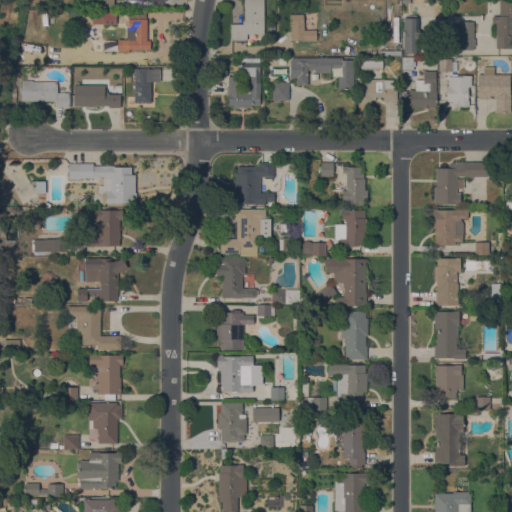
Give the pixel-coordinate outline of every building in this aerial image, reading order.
[(113,0),(113,10),(100,10),(100,0),(113,0)] [(263,0),(264,34),(247,34),(247,40),(230,40),(230,24),(244,24),(244,0),(263,0)] [(511,0),(511,48),(495,48),(496,23),(492,23),(492,16),(499,16),(499,0),(511,0)] [(117,52),(117,39),(126,39),(126,27),(128,27),(128,11),(146,12),(145,19),(147,19),(146,40),(150,40),(150,50),(129,50),(129,52),(117,52)] [(116,12),(116,24),(92,24),(92,12),(116,12)] [(291,15),(303,15),(303,30),(316,30),(316,39),(303,39),(304,40),(291,41),(291,15)] [(419,53),(404,53),(404,18),(406,18),(406,15),(415,15),(415,18),(419,18),(419,53)] [(459,50),(459,44),(452,44),(451,32),(461,32),(461,21),(474,20),(474,38),(475,38),(475,46),(474,46),(474,50),(459,50)] [(413,70),(402,70),(402,57),(413,57),(413,70)] [(439,59),(439,57),(450,57),(450,59),(452,59),(452,62),(456,62),(456,70),(452,71),(439,71),(439,59)] [(259,58),(260,105),(252,105),(252,107),(245,107),(245,108),(239,108),(239,107),(233,107),(233,105),(228,105),(228,94),(226,94),(226,88),(228,88),(228,76),(242,76),(242,86),(250,85),(250,76),(242,73),(242,72),(240,72),(240,63),(242,63),(242,61),(234,61),(234,59),(259,58)] [(342,58),(342,60),(353,60),(353,89),(338,89),(338,70),(331,70),(331,72),(315,73),(315,70),(308,70),(308,85),(296,85),(296,78),(290,78),(290,60),(291,60),(291,58),(342,58)] [(360,69),(360,61),(383,61),(383,69),(360,69)] [(510,74),(510,93),(511,93),(510,113),(505,113),(505,114),(501,114),(501,113),(494,112),(494,110),(496,110),(496,99),(478,99),(478,90),(477,90),(477,83),(478,83),(478,74),(483,74),(483,67),(494,67),(494,74),(510,74)] [(150,102),(134,102),(134,82),(132,82),(132,68),(160,68),(160,82),(150,82),(150,102)] [(436,71),(436,91),(436,107),(429,107),(429,108),(424,108),(424,106),(409,106),(409,103),(403,103),(403,93),(409,93),(409,90),(415,90),(415,80),(423,80),(423,71),(436,71)] [(458,74),(458,77),(465,77),(465,75),(471,75),(471,86),(468,87),(468,101),(469,101),(469,106),(466,106),(466,107),(460,107),(460,106),(457,106),(457,103),(453,103),(453,102),(447,102),(447,101),(446,101),(445,85),(448,85),(448,77),(452,77),(452,74),(458,74)] [(366,80),(366,79),(371,79),(371,77),(381,77),(382,80),(396,79),(397,101),(383,101),(383,97),(375,97),(375,99),(371,99),(372,104),(359,104),(359,80),(366,80)] [(32,80),(32,82),(57,81),(57,85),(65,85),(66,93),(69,92),(69,107),(55,107),(54,100),(22,101),(21,80),(32,80)] [(289,82),(289,100),(272,100),(272,82),(289,82)] [(104,85),(104,90),(106,90),(106,92),(109,92),(109,94),(120,94),(120,107),(108,107),(108,105),(95,105),(95,107),(87,107),(87,105),(85,105),(85,106),(82,106),(82,105),(75,105),(75,85),(104,85)] [(254,166),(254,165),(261,165),(261,162),(274,162),(274,177),(260,177),(260,192),(274,192),(274,201),(265,201),(265,204),(232,204),(232,190),(233,190),(233,180),(235,180),(235,173),(237,173),(237,166),(254,166)] [(333,162),(333,176),(321,176),(321,162),(333,162)] [(487,162),(487,176),(472,176),(472,178),(467,178),(467,176),(457,176),(457,179),(465,179),(465,188),(457,188),(457,193),(460,193),(460,204),(455,204),(434,204),(434,187),(436,187),(436,167),(448,167),(448,164),(455,164),(455,162),(487,162)] [(93,163),(93,165),(114,165),(114,167),(131,167),(131,174),(135,174),(135,192),(136,192),(136,203),(106,203),(106,193),(98,193),(98,186),(103,186),(103,176),(99,176),(99,178),(81,178),(81,179),(69,179),(69,163),(93,163)] [(346,173),(342,173),(342,166),(347,166),(347,167),(361,167),(361,174),(364,174),(364,178),(365,178),(365,190),(367,190),(367,203),(346,204),(346,200),(342,200),(342,190),(346,190),(346,173)] [(35,181),(45,181),(45,193),(35,193),(35,181)] [(265,209),(265,218),(270,218),(270,237),(258,237),(258,253),(221,253),(221,239),(237,239),(237,220),(235,220),(235,209),(265,209)] [(347,209),(347,210),(365,210),(365,218),(366,218),(366,222),(367,222),(367,228),(366,228),(366,232),(364,232),(364,245),(353,245),(353,247),(348,247),(348,246),(339,246),(339,238),(336,238),(336,224),(345,224),(345,219),(342,219),(342,209),(347,209)] [(435,245),(435,228),(433,228),(433,225),(434,225),(434,210),(433,210),(433,209),(436,209),(436,210),(454,210),(454,209),(468,209),(468,218),(461,218),(460,219),(463,224),(463,234),(463,242),(455,242),(455,245),(435,245)] [(82,246),(82,233),(99,233),(99,220),(90,220),(90,210),(122,210),(122,220),(120,220),(120,246),(82,246)] [(294,237),(294,250),(283,250),(279,250),(278,239),(283,239),(283,237),(294,237)] [(34,248),(32,248),(32,244),(34,244),(34,239),(45,239),(45,238),(66,238),(66,251),(53,251),(53,255),(34,255),(34,248)] [(312,255),(312,254),(300,254),(300,242),(302,242),(305,240),(309,240),(312,242),(326,242),(326,255),(312,255)] [(489,242),(489,255),(475,255),(475,242),(489,242)] [(245,257),(245,263),(242,263),(242,288),(256,288),(256,289),(257,289),(257,294),(255,294),(255,297),(242,297),(242,298),(222,298),(222,277),(216,277),(216,263),(218,263),(219,257),(245,257)] [(436,305),(436,293),(437,293),(437,281),(435,281),(434,266),(437,266),(437,258),(455,258),(455,257),(460,257),(460,271),(457,271),(457,283),(458,283),(458,305),(436,305)] [(85,258),(110,258),(110,261),(116,261),(122,258),(128,268),(118,273),(118,301),(97,301),(97,294),(87,294),(87,301),(63,301),(63,289),(100,289),(100,282),(85,282),(85,261),(85,258)] [(344,258),(366,259),(365,292),(367,292),(366,306),(335,306),(336,297),(344,297),(344,288),(343,288),(343,283),(333,283),(333,272),(325,272),(325,263),(324,263),(324,258),(344,258)] [(330,283),(337,293),(325,301),(318,291),(330,283)] [(299,289),(299,294),(298,294),(298,303),(272,304),(272,290),(299,289)] [(274,305),(275,316),(257,316),(257,305),(274,305)] [(101,306),(100,335),(121,335),(121,350),(97,350),(97,344),(82,344),(82,334),(76,334),(76,316),(67,316),(67,306),(101,306)] [(220,349),(220,340),(218,340),(218,335),(216,335),(217,329),(218,329),(218,312),(230,312),(231,310),(240,310),(240,312),(243,312),(243,315),(253,315),(253,324),(244,324),(243,349),(220,349)] [(435,345),(436,345),(436,339),(436,329),(435,329),(435,320),(434,320),(434,311),(454,311),(454,310),(459,310),(459,326),(457,326),(457,349),(465,349),(465,359),(454,359),(454,357),(435,357),(435,345)] [(368,336),(366,336),(366,346),(367,346),(367,359),(346,359),(346,346),(345,346),(345,338),(341,338),(342,311),(366,311),(365,318),(368,318),(368,336)] [(4,350),(19,349),(18,339),(3,340),(4,350)] [(499,353),(499,349),(503,349),(503,361),(483,361),(483,353),(499,353)] [(98,376),(88,376),(88,363),(89,363),(89,354),(122,355),(122,365),(120,365),(119,377),(121,377),(121,394),(115,394),(115,400),(104,400),(104,394),(98,394),(98,389),(94,389),(94,383),(98,383),(98,376)] [(253,392),(240,392),(240,393),(238,393),(238,391),(221,392),(221,370),(218,370),(218,367),(217,367),(217,354),(222,354),(222,356),(240,356),(240,355),(253,355),(253,392)] [(347,364),(347,365),(365,364),(365,373),(367,373),(367,392),(362,392),(363,400),(340,400),(340,398),(337,398),(337,392),(333,392),(333,374),(328,374),(328,364),(347,364)] [(436,374),(434,374),(434,365),(455,365),(461,365),(461,375),(457,375),(457,378),(462,378),(462,389),(457,389),(457,391),(456,392),(456,398),(439,398),(438,390),(436,390),(436,374)] [(40,369),(41,372),(40,375),(37,376),(34,375),(33,372),(34,370),(37,368),(40,369)] [(78,400),(63,400),(63,387),(78,387),(78,400)] [(270,387),(283,387),(283,400),(270,399),(270,387)] [(326,397),(327,410),(313,410),(313,405),(307,405),(306,397),(326,397)] [(489,397),(490,409),(476,410),(476,397),(489,397)] [(122,418),(117,418),(117,443),(98,444),(98,432),(97,432),(97,428),(89,428),(89,403),(117,402),(117,405),(122,405),(122,418)] [(242,402),(242,414),(246,414),(246,434),(243,434),(243,436),(244,436),(244,439),(243,439),(243,441),(220,441),(220,429),(218,429),(218,424),(217,424),(217,413),(220,413),(220,402),(242,402)] [(279,407),(279,421),(252,421),(252,407),(279,407)] [(434,451),(435,451),(435,443),(436,442),(436,435),(435,435),(435,425),(434,425),(434,422),(435,422),(435,416),(434,416),(434,414),(458,414),(458,412),(463,412),(463,432),(460,432),(460,455),(464,455),(464,466),(449,466),(449,464),(434,464),(434,451)] [(364,452),(365,452),(365,464),(350,464),(350,458),(344,458),(343,447),(343,433),(337,433),(336,413),(363,413),(364,452)] [(79,435),(79,448),(59,448),(59,445),(63,445),(63,435),(79,435)] [(273,435),(273,448),(259,448),(259,435),(273,435)] [(122,453),(121,463),(118,463),(118,481),(116,481),(116,488),(80,488),(80,478),(76,478),(76,462),(80,462),(80,460),(89,460),(89,452),(122,453)] [(218,473),(220,473),(220,465),(238,465),(238,464),(243,464),(243,477),(246,477),(246,497),(237,497),(237,511),(226,511),(222,511),(222,502),(220,502),(220,494),(218,494),(218,473)] [(335,481),(337,481),(337,472),(343,472),(343,474),(363,474),(363,472),(367,472),(367,482),(364,482),(364,486),(362,486),(362,507),(367,507),(367,511),(341,511),(335,511),(335,481)] [(47,497),(47,494),(25,495),(25,483),(38,483),(38,489),(47,489),(47,484),(62,484),(62,497),(47,497)] [(469,494),(471,494),(471,504),(470,504),(470,511),(433,511),(434,511),(434,509),(433,509),(433,503),(435,503),(434,492),(469,491),(469,494)] [(88,499),(109,499),(109,498),(114,498),(114,507),(119,507),(119,511),(83,511),(83,499),(88,499)]
